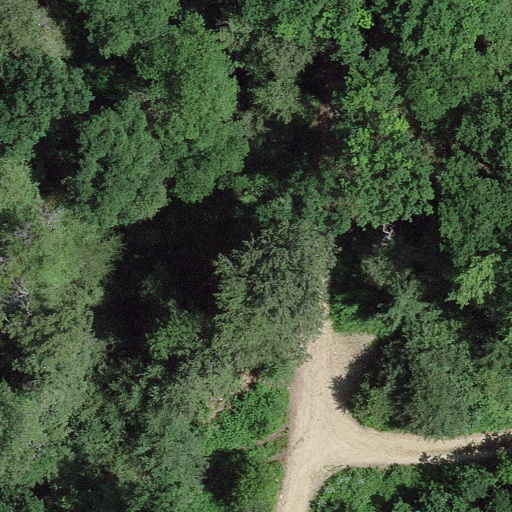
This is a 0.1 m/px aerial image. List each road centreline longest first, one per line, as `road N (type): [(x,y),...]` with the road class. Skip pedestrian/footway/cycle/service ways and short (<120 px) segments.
road 1 (track): [(343,0),(306,445),(293,511)]
road 2 (track): [(511,440),(401,453),(306,445)]
